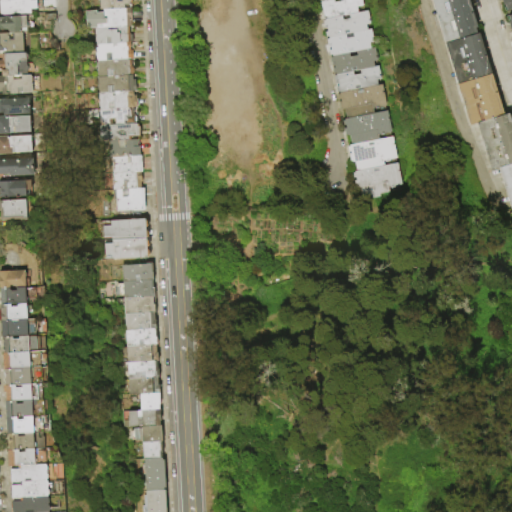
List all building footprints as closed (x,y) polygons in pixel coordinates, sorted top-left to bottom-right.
[(36,0),(36,9),(29,9),(29,14),(0,14),(0,0),(36,0)] [(131,0),(131,5),(130,5),(130,6),(124,7),(124,10),(102,11),(98,11),(98,2),(96,2),(95,0),(131,0)] [(324,21),(322,21),(319,3),(332,0),(360,0),(361,7),(355,8),(356,14),(324,21)] [(439,42),(425,1),(427,0),(462,0),(473,30),(439,42)] [(498,0),(511,0),(511,11),(505,13),(503,7),(501,8),(498,0)] [(124,10),(129,10),(130,27),(128,28),(94,29),(85,30),(84,12),(95,12),(95,13),(102,13),(102,11),(124,10)] [(327,39),(327,38),(324,38),(323,33),(326,32),(325,29),(323,29),(321,22),(324,21),(356,14),(366,12),(369,25),(365,26),(366,31),(327,39)] [(0,16),(25,16),(26,32),(22,32),(13,33),(8,33),(7,33),(7,29),(4,29),(4,30),(0,30),(0,16)] [(94,29),(128,28),(129,43),(129,44),(95,45),(94,43),(93,30),(94,29)] [(331,57),(331,56),(328,56),(327,52),(329,50),(329,48),(327,48),(325,40),(327,40),(327,39),(366,31),(370,30),(373,43),(369,44),(370,49),(331,57)] [(0,33),(7,33),(8,33),(8,40),(13,40),(13,33),(22,32),(23,53),(3,53),(3,51),(0,51),(0,33)] [(451,85),(438,47),(472,35),(485,73),(451,85)] [(95,45),(129,44),(130,46),(129,47),(129,51),(132,51),(132,59),(127,59),(127,60),(96,61),(95,60),(95,47),(95,45)] [(334,76),(334,75),(332,75),(331,70),(333,69),(332,67),(330,67),(328,59),(330,58),(330,57),(331,57),(370,49),(373,48),(376,62),(372,63),(373,68),(334,76)] [(3,53),(23,53),(25,53),(25,61),(26,61),(26,66),(28,66),(28,69),(26,71),(26,75),(1,76),(0,76),(0,60),(1,60),(1,54),(3,53)] [(96,61),(127,60),(130,60),(130,67),(132,69),(133,74),(131,76),(97,77),(96,76),(96,63),(96,61)] [(337,94),(337,93),(335,93),(334,88),(336,88),(335,85),(334,86),(332,77),(334,77),(334,76),(373,68),(377,67),(379,81),(375,82),(376,86),(337,94)] [(26,75),(30,75),(31,77),(31,82),(30,83),(31,86),(31,91),(31,93),(0,95),(0,76),(1,76),(26,75)] [(97,77),(131,76),(132,80),(134,80),(135,91),(132,91),(132,92),(131,92),(98,94),(97,92),(96,79),(97,77)] [(471,128),(466,129),(452,88),(485,77),(500,118),(471,128)] [(345,120),(343,111),(341,111),(340,110),(339,110),(337,103),(339,103),(338,100),(337,100),(336,96),(338,95),(337,94),(376,86),(381,85),(385,107),(378,109),(378,110),(373,111),(373,110),(371,110),(372,114),(345,120)] [(98,94),(131,92),(132,93),(132,96),(135,96),(136,108),(132,108),(99,110),(98,108),(97,95),(98,94)] [(0,98),(28,98),(29,115),(2,115),(2,113),(0,113),(0,98)] [(99,110),(132,108),(132,115),(133,115),(134,124),(100,126),(99,124),(98,112),(99,110)] [(350,146),(348,137),(346,138),(346,136),(344,136),(343,130),(344,129),(344,126),(342,127),(341,122),(343,121),(343,120),(386,112),(390,133),(383,135),(383,136),(378,137),(378,136),(377,136),(378,141),(350,146)] [(0,116),(29,116),(29,132),(12,133),(12,128),(9,128),(9,134),(0,134),(0,116)] [(511,165),(494,172),(488,174),(471,128),(500,118),(504,116),(511,139),(511,165)] [(100,126),(134,124),(135,124),(137,125),(137,127),(139,126),(139,137),(127,137),(127,141),(107,142),(99,142),(98,126),(100,126)] [(0,155),(0,136),(11,136),(11,137),(30,136),(30,153),(13,153),(13,148),(11,148),(11,155),(0,155)] [(355,172),(353,163),(351,163),(351,162),(349,163),(347,156),(349,155),(349,152),(347,153),(346,148),(348,148),(348,147),(350,146),(378,141),(391,138),(395,159),(388,161),(388,162),(383,163),(383,162),(382,162),(382,167),(355,172)] [(127,141),(136,140),(136,147),(138,147),(139,156),(111,158),(108,158),(107,142),(127,141)] [(139,156),(140,156),(141,172),(140,173),(112,174),(111,158),(139,156)] [(0,158),(32,157),(33,175),(8,176),(8,173),(0,173),(0,158)] [(396,164),(401,185),(393,187),(394,188),(389,189),(389,188),(387,188),(388,193),(378,195),(378,197),(369,199),(369,197),(360,199),(358,189),(356,190),(356,188),(354,188),(352,182),(354,181),(354,179),(352,179),(351,174),(353,174),(353,173),(355,172),(382,167),(396,164)] [(494,172),(511,165),(511,208),(507,210),(494,172)] [(112,174),(140,173),(141,182),(140,183),(140,189),(114,190),(111,190),(111,174),(112,174)] [(0,180),(25,180),(26,196),(0,196),(0,180)] [(140,189),(143,189),(144,210),(115,212),(114,190),(140,189)] [(0,220),(0,200),(26,199),(26,217),(27,217),(27,220),(20,221),(20,219),(0,220)] [(108,222),(142,221),(145,223),(145,227),(143,229),(143,231),(145,233),(145,237),(143,239),(143,241),(109,242),(109,238),(101,239),(101,228),(109,227),(108,222)] [(143,241),(145,243),(146,247),(144,249),(144,250),(146,252),(147,256),(144,258),(144,260),(110,262),(110,256),(102,257),(101,246),(109,245),(109,242),(143,241)] [(119,267),(148,265),(149,274),(150,274),(151,282),(149,282),(120,283),(119,267)] [(0,271),(24,271),(24,285),(9,286),(9,288),(0,288),(0,271)] [(120,283),(149,282),(150,290),(151,289),(152,298),(150,299),(121,300),(120,283)] [(0,288),(9,288),(10,291),(15,290),(15,288),(25,287),(26,304),(16,304),(10,304),(0,305),(0,288)] [(121,300),(150,299),(151,306),(152,306),(152,314),(151,314),(121,316),(121,300)] [(26,304),(27,320),(17,320),(11,320),(0,321),(0,305),(10,304),(10,307),(16,306),(16,304),(26,304)] [(121,316),(151,314),(151,322),(153,322),(153,331),(152,331),(122,332),(121,316)] [(0,321),(11,320),(11,323),(17,323),(17,320),(27,320),(27,336),(18,336),(12,337),(2,337),(1,337),(0,321)] [(122,332),(152,331),(152,338),(154,338),(154,347),(153,347),(124,348),(123,348),(122,332)] [(27,336),(27,337),(35,337),(36,350),(28,350),(28,352),(2,353),(2,337),(12,337),(12,340),(18,339),(18,336),(27,336)] [(124,348),(153,347),(153,354),(155,354),(155,363),(154,363),(124,364),(124,348)] [(2,353),(28,352),(39,351),(40,363),(29,364),(29,368),(4,370),(2,370),(2,353)] [(124,364),(154,363),(154,371),(156,371),(156,379),(155,379),(125,380),(124,364)] [(29,368),(30,384),(20,385),(14,385),(4,385),(4,370),(29,368)] [(125,380),(155,379),(155,387),(156,386),(157,395),(156,395),(137,396),(126,397),(125,380)] [(4,385),(14,385),(15,388),(21,388),(20,385),(30,384),(35,384),(36,384),(36,386),(37,400),(31,400),(21,401),(15,401),(5,402),(5,392),(2,393),(2,386),(4,385)] [(137,396),(156,395),(157,406),(156,407),(156,411),(138,412),(137,396)] [(5,402),(15,401),(15,404),(21,404),(21,401),(31,400),(32,417),(22,417),(16,417),(5,418),(4,402),(5,402)] [(138,412),(156,411),(157,411),(158,422),(157,422),(157,427),(139,428),(126,429),(125,412),(138,412)] [(5,418),(16,417),(16,420),(22,420),(22,417),(32,417),(41,416),(42,432),(37,433),(23,433),(17,434),(7,434),(6,434),(5,418)] [(157,427),(159,427),(160,443),(159,443),(140,444),(139,428),(157,427)] [(7,434),(17,434),(17,437),(23,436),(23,433),(37,433),(37,437),(42,437),(43,448),(33,449),(24,449),(18,450),(7,450),(7,434)] [(140,444),(159,443),(159,455),(158,455),(158,460),(141,460),(141,461),(140,444)] [(33,449),(33,451),(44,451),(45,465),(19,466),(7,467),(6,450),(7,450),(18,450),(18,452),(24,452),(24,449),(33,449)] [(158,460),(159,462),(161,461),(163,490),(161,490),(142,491),(141,460),(158,460)] [(45,465),(46,467),(47,470),(45,471),(45,472),(46,474),(46,477),(46,481),(20,482),(10,483),(10,480),(9,480),(8,472),(10,472),(10,469),(19,468),(19,466),(45,465)] [(46,481),(47,483),(47,486),(46,488),(48,490),(48,494),(47,497),(21,498),(11,499),(11,497),(10,497),(10,488),(11,488),(10,486),(20,485),(20,482),(46,481)] [(143,511),(142,491),(161,490),(161,492),(163,492),(163,511),(143,511)] [(47,497),(48,499),(48,502),(47,504),(48,507),(48,510),(48,511),(10,511),(10,504),(11,504),(11,502),(21,501),(21,498),(47,497)]
